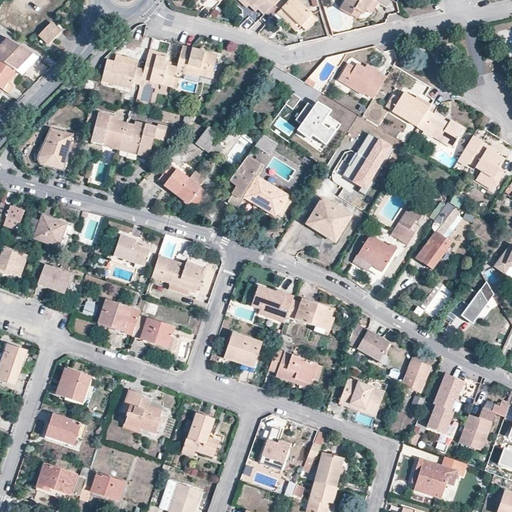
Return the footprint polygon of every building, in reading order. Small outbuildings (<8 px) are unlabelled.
[(250,5),(244,0),(238,0),(247,8),(250,5)] [(258,9),(264,15),(274,5),(279,0),(244,0),(250,5),(251,7),(254,4),(258,9)] [(279,0),(274,5),(280,10),(299,29),(302,26),(312,16),(296,0),(295,0),(279,0)] [(374,0),(376,1),(376,0),(346,0),(340,9),(350,15),(354,8),(362,13),(365,14),(367,10),(373,0),(374,0)] [(379,3),(376,1),(374,0),(373,0),(367,10),(372,14),(379,3)] [(354,8),(350,15),(358,19),(362,13),(354,8)] [(299,29),(280,10),(277,13),(297,32),(299,29)] [(317,21),(312,16),(302,26),(307,31),(317,21)] [(62,31),(52,22),(40,34),(50,43),(62,31)] [(0,60),(17,72),(23,76),(39,59),(8,39),(0,47),(0,60)] [(218,54),(183,46),(178,63),(188,65),(186,72),(211,79),(218,54)] [(142,80),(172,88),(175,78),(176,74),(177,67),(169,65),(164,64),(166,60),(157,58),(158,52),(150,50),(145,70),(142,80)] [(140,86),(142,80),(145,70),(137,67),(139,62),(117,56),(114,62),(107,60),(102,82),(132,89),(133,84),(140,86)] [(9,83),(17,72),(0,60),(0,87),(9,93),(14,87),(9,83)] [(188,65),(178,63),(177,67),(176,74),(210,82),(211,79),(186,72),(188,65)] [(374,98),(387,77),(378,71),(376,75),(365,68),(358,64),(355,68),(349,64),(342,75),(348,79),(345,84),(365,96),(366,93),(374,98)] [(376,75),(378,71),(367,65),(365,68),(376,75)] [(338,80),(345,84),(348,79),(342,75),(338,80)] [(84,90),(95,92),(98,83),(87,80),(84,90)] [(383,106),(392,112),(405,92),(401,90),(396,98),(390,94),(383,106)] [(427,111),(429,108),(415,98),(405,92),(392,112),(418,127),(427,111)] [(302,100),(294,94),(286,105),(294,110),(302,100)] [(429,108),(431,104),(416,95),(415,98),(429,108)] [(303,126),(315,108),(309,104),(297,121),(303,126)] [(303,126),(298,132),(310,141),(313,137),(327,147),(342,126),(329,117),(332,113),(318,104),(315,108),(303,126)] [(112,149),(120,151),(127,124),(122,123),(119,122),(120,118),(90,110),(86,127),(95,129),(91,143),(103,146),(103,142),(113,145),(112,149)] [(427,111),(418,127),(453,149),(465,129),(451,121),(449,124),(447,127),(431,118),(434,115),(427,111)] [(447,127),(449,124),(434,115),(431,118),(447,127)] [(127,124),(120,151),(128,153),(129,149),(139,152),(138,155),(149,158),(154,138),(164,140),(168,127),(158,125),(157,127),(136,122),(135,126),(127,124)] [(218,142),(222,137),(210,128),(198,143),(210,152),(218,142)] [(44,166),(53,168),(54,165),(64,167),(72,136),(51,130),(47,143),(45,142),(39,155),(38,158),(38,160),(39,162),(41,163),(44,166)] [(372,130),(357,154),(383,170),(398,147),(372,130)] [(265,136),(257,146),(268,156),(277,146),(265,136)] [(473,137),(458,163),(467,168),(470,163),(473,159),(479,162),(477,167),(476,168),(482,171),(476,180),(493,190),(504,172),(500,169),(505,160),(497,155),(488,150),(490,147),(473,137)] [(218,142),(210,152),(217,158),(225,147),(218,142)] [(490,147),(488,150),(497,155),(499,153),(490,147)] [(359,192),(366,197),(383,170),(357,154),(342,177),(361,189),(359,192)] [(250,159),(248,158),(231,182),(238,187),(229,203),(239,209),(245,199),(247,195),(260,203),(258,206),(277,217),(278,215),(282,208),(286,211),(293,199),(288,196),(258,179),(261,173),(260,166),(250,159)] [(165,184),(178,194),(189,179),(177,170),(176,170),(170,166),(160,180),(165,184)] [(189,179),(178,194),(196,207),(207,193),(199,187),(206,178),(196,170),(189,179)] [(260,203),(247,195),(245,199),(258,206),(260,203)] [(323,198),(318,206),(323,209),(314,223),(329,232),(326,237),(336,243),(352,216),(323,198)] [(413,200),(399,223),(415,233),(418,229),(412,226),(415,220),(418,222),(426,209),(413,200)] [(455,209),(456,208),(447,204),(434,221),(440,225),(442,227),(446,223),(450,226),(459,214),(455,209)] [(25,213),(1,205),(0,209),(0,223),(19,230),(25,213)] [(323,209),(318,206),(306,224),(326,237),(329,232),(314,223),(323,209)] [(283,217),(286,211),(282,208),(278,215),(283,217)] [(39,222),(34,220),(30,230),(36,232),(34,238),(59,247),(67,225),(42,216),(39,222)] [(473,222),(472,234),(484,234),(484,222),(473,222)] [(408,245),(415,233),(410,230),(399,223),(391,235),(408,245)] [(442,237),(450,226),(446,223),(442,227),(440,225),(435,232),(442,237)] [(451,243),(442,237),(435,232),(416,259),(421,263),(421,262),(432,269),(451,243)] [(134,247),(136,242),(137,241),(121,235),(113,257),(144,267),(149,251),(139,248),(134,247)] [(358,256),(367,262),(383,272),(398,249),(391,244),(389,246),(371,236),(358,256)] [(511,245),(510,245),(494,267),(504,274),(510,267),(511,268),(511,245)] [(4,247),(3,252),(0,258),(0,272),(4,274),(5,271),(10,273),(21,277),(28,256),(4,247)] [(159,256),(152,278),(170,284),(168,290),(189,296),(190,293),(193,284),(199,285),(205,269),(186,263),(186,264),(159,256)] [(363,269),(367,262),(358,256),(354,263),(363,269)] [(71,276),(45,266),(38,285),(64,294),(71,276)] [(374,266),(368,271),(375,279),(380,274),(374,266)] [(251,307),(259,287),(249,283),(242,303),(251,307)] [(494,295),(486,283),(477,295),(467,288),(458,300),(468,307),(479,315),(494,295)] [(193,284),(190,293),(196,295),(199,285),(193,284)] [(293,301),(295,296),(287,293),(285,298),(277,296),(279,293),(259,286),(259,287),(251,307),(260,310),(258,315),(277,321),(278,317),(280,312),(288,315),(293,301)] [(480,315),(485,318),(498,300),(494,297),(480,315)] [(300,304),(293,301),(288,315),(287,318),(316,327),(326,331),(331,318),(333,310),(302,299),(300,304)] [(115,330),(132,336),(139,316),(140,312),(106,300),(98,321),(116,327),(115,330)] [(83,311),(95,315),(97,309),(85,305),(83,311)] [(479,315),(468,307),(460,317),(472,325),(477,318),(479,315)] [(287,318),(288,315),(280,312),(278,317),(281,318),(277,329),(270,326),(269,330),(276,332),(282,334),(287,318)] [(132,336),(132,337),(142,340),(142,338),(169,347),(168,349),(176,352),(180,341),(172,339),(174,334),(170,333),(172,327),(139,316),(132,336)] [(335,319),(331,318),(326,331),(316,327),(314,332),(329,337),(335,319)] [(97,325),(115,330),(116,327),(98,321),(97,325)] [(356,323),(349,343),(380,361),(391,343),(356,323)] [(269,330),(265,328),(263,334),(274,337),(276,332),(269,330)] [(223,359),(234,362),(236,358),(255,365),(262,343),(233,332),(223,359)] [(290,343),(292,338),(282,334),(280,339),(290,343)] [(142,338),(142,340),(168,349),(169,347),(142,338)] [(28,351),(7,344),(0,364),(0,381),(16,386),(28,351)] [(276,349),(269,371),(272,372),(276,374),(275,377),(293,383),(295,380),(310,386),(312,379),(317,381),(323,367),(317,365),(318,364),(276,349)] [(419,364),(421,361),(411,357),(401,382),(418,389),(427,368),(419,364)] [(236,358),(234,362),(246,367),(253,369),(255,365),(236,358)] [(65,369),(62,377),(66,378),(63,386),(59,385),(56,395),(82,404),(91,377),(65,369)] [(448,435),(457,413),(453,412),(458,401),(459,402),(467,382),(445,373),(433,404),(435,404),(431,415),(433,416),(432,418),(430,418),(427,426),(448,435)] [(352,404),(377,414),(385,392),(348,378),(339,403),(350,408),(352,404)] [(295,380),(293,383),(293,385),(296,386),(308,390),(310,386),(295,380)] [(140,403),(142,397),(143,395),(129,390),(122,411),(128,413),(125,424),(136,427),(156,435),(161,419),(158,419),(162,411),(146,405),(140,403)] [(149,399),(142,397),(140,403),(146,405),(149,399)] [(415,398),(411,410),(419,413),(423,402),(415,398)] [(504,418),(510,404),(503,401),(500,407),(495,405),(491,413),(497,415),(504,418)] [(376,417),(377,414),(352,404),(350,408),(354,409),(376,417)] [(419,413),(411,410),(408,415),(417,418),(419,413)] [(480,420),(471,416),(460,442),(479,449),(484,438),(487,439),(496,418),(488,415),(489,412),(485,410),(480,420)] [(207,442),(209,437),(215,420),(210,418),(196,413),(188,439),(187,438),(183,447),(195,451),(213,458),(217,446),(207,442)] [(87,426),(53,415),(45,436),(73,446),(77,437),(82,439),(87,426)] [(269,438),(263,456),(283,463),(289,445),(280,441),(279,443),(275,442),(276,440),(280,429),(273,427),(271,432),(269,438)] [(269,438),(271,432),(265,430),(263,436),(269,438)] [(326,434),(317,431),(302,472),(310,475),(326,434)] [(219,441),(209,437),(207,442),(217,446),(219,441)] [(195,451),(183,447),(181,453),(193,457),(195,451)] [(511,453),(504,451),(499,465),(511,470),(511,453)] [(315,482),(336,487),(343,459),(336,457),(323,453),(315,482)] [(283,463),(263,456),(260,463),(280,470),(283,463)] [(453,459),(445,456),(442,466),(419,459),(418,463),(416,469),(420,470),(416,485),(423,487),(421,492),(441,498),(446,484),(453,486),(457,475),(463,477),(467,464),(453,459)] [(50,489),(69,496),(76,476),(44,465),(36,488),(49,493),(50,489)] [(420,470),(416,469),(411,483),(416,485),(420,470)] [(482,477),(492,481),(494,474),(484,470),(482,477)] [(80,497),(79,500),(88,503),(91,492),(119,501),(125,484),(88,472),(86,479),(84,485),(80,497)] [(84,485),(86,479),(80,477),(77,483),(84,485)] [(169,510),(178,484),(169,480),(160,506),(169,510)] [(333,504),(337,487),(336,487),(315,482),(312,493),(310,498),(306,511),(327,511),(328,510),(330,503),(333,504)] [(73,495),(80,497),(84,485),(77,483),(73,495)] [(202,492),(178,484),(169,510),(168,511),(190,511),(191,510),(195,511),(202,492)] [(296,484),(294,491),(300,494),(302,489),(303,486),(296,484)] [(67,501),(69,496),(50,489),(49,493),(36,488),(35,490),(67,501)] [(302,489),(300,494),(310,498),(312,493),(302,489)] [(511,511),(511,492),(505,490),(496,511),(511,511)]
